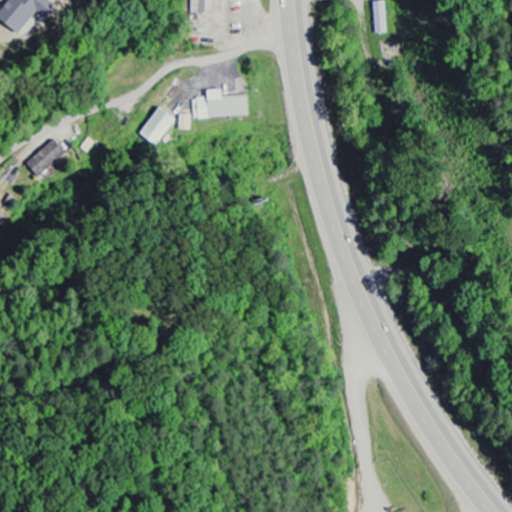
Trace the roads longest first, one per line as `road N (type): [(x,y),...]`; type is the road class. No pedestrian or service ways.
road 1 (trunk): [(499,511),(426,408),(359,276),(317,143),(295,0)]
road 2 (residential): [(300,42),(171,65),(128,96),(50,125),(0,157)]
